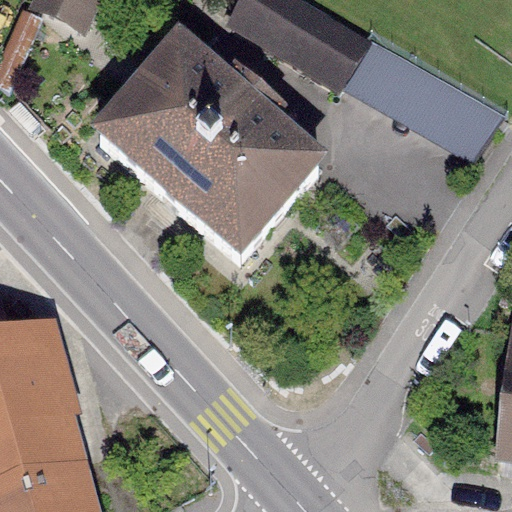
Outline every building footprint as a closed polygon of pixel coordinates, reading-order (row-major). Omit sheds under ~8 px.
[(48,0),(38,23),(91,50),(117,0),(48,0)] [(258,0),(236,40),(344,116),(381,58),(298,7),(301,0),(258,0)] [(186,64),(102,164),(250,288),(334,188),(186,64)] [(3,304),(0,305),(0,511),(100,511),(57,351),(18,361),(3,304)] [(511,329),(499,484),(511,485),(511,329)]
